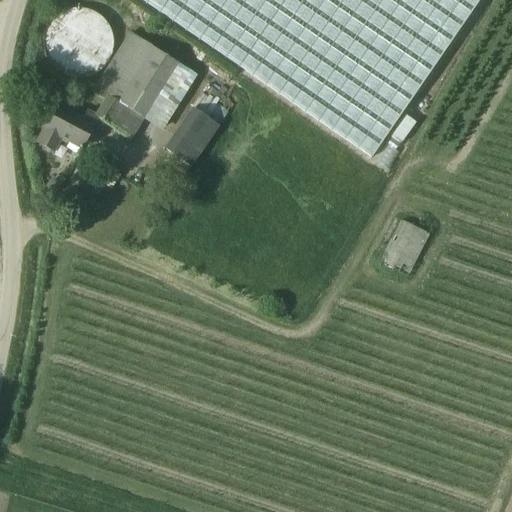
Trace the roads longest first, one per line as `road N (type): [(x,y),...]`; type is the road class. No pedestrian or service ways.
road 1 (track): [(8,211),(281,332),(317,327),(352,271)]
road 2 (unclassified): [(0,341),(10,275),(3,110),(13,0)]
